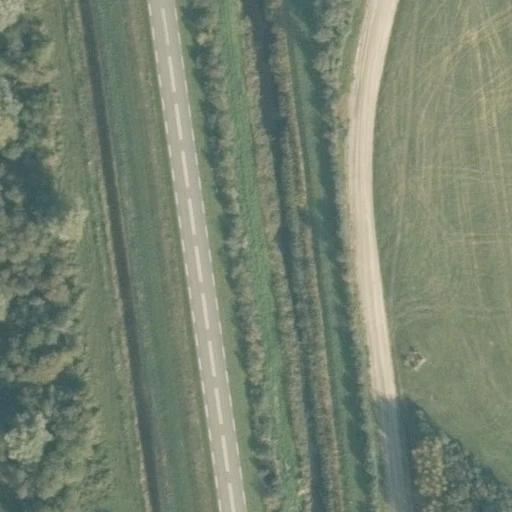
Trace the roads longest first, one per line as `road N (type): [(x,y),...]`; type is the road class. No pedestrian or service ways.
road 1 (primary): [(222,511),(150,0)]
road 2 (track): [(411,511),(364,132),(386,0)]
